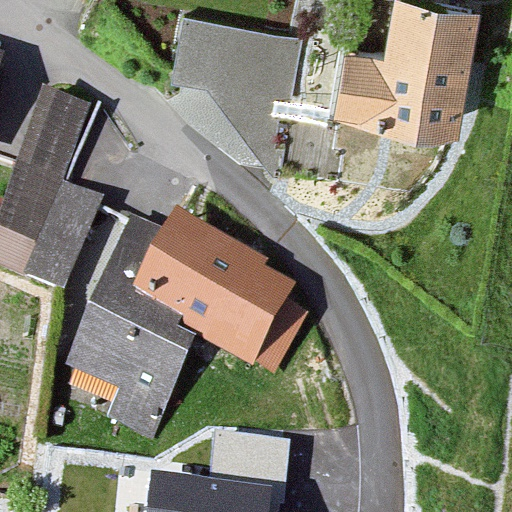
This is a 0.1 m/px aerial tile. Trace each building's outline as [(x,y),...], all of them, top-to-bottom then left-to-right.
[(473,0),(393,0),(386,50),(345,44),(336,104),(456,121),(473,0)] [(220,23),(184,16),(173,75),(208,82),(220,23)] [(44,93),(0,213),(0,228),(36,241),(60,182),(87,108),(44,93)] [(334,121),(281,111),(276,138),(287,140),(282,168),(337,177),(341,153),(329,151),(334,121)] [(102,199),(60,182),(36,241),(22,277),(63,294),(102,199)] [(175,215),(166,236),(129,219),(61,371),(113,394),(103,416),(152,438),(197,336),(255,362),(289,286),(260,273),(274,242),(223,219),(216,234),(175,215)] [(36,241),(0,228),(0,268),(22,277),(36,241)]
